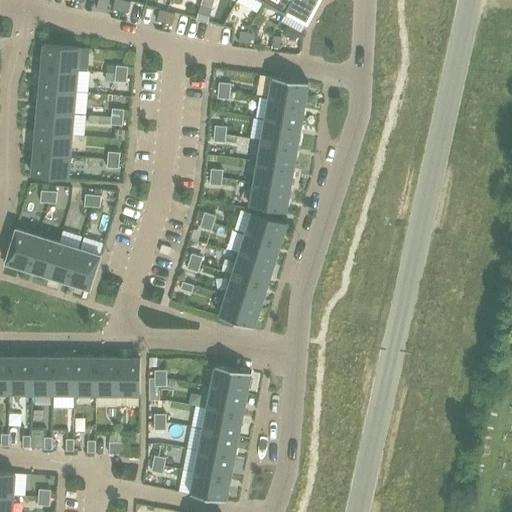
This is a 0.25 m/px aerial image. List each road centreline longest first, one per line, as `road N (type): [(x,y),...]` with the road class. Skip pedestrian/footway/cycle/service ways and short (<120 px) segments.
road 1 (residential): [(365,0),(358,114),(301,296),(297,354)]
road 2 (residential): [(0,340),(175,338),(297,354)]
road 3 (residential): [(25,8),(10,84),(0,252)]
road 4 (residential): [(297,354),(286,473),(273,511)]
